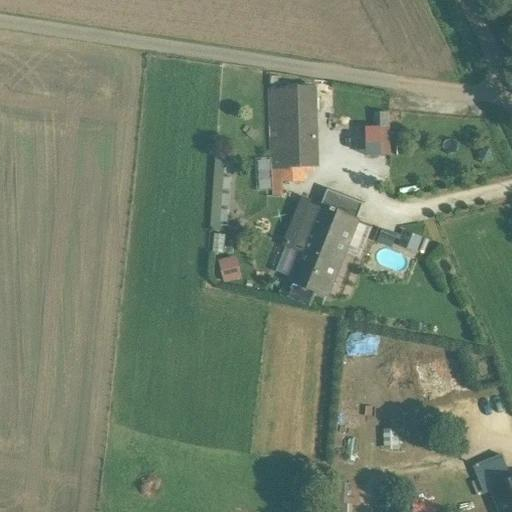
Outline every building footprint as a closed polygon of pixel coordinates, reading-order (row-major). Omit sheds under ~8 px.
[(274,93),(277,175),(329,173),(326,91),(274,93)] [(344,135),(364,133),(363,116),(342,118),(344,135)] [(390,156),(391,127),(365,126),(364,155),(390,156)] [(260,188),(270,188),(271,164),(260,164),(260,188)] [(304,255),(292,285),(333,303),(367,224),(306,199),(286,247),(304,255)] [(403,230),(398,244),(421,252),(426,239),(403,230)] [(223,279),(239,277),(237,255),(221,257),(223,279)] [(499,497),(503,511),(511,511),(511,463),(510,459),(478,470),(489,500),(499,497)]
